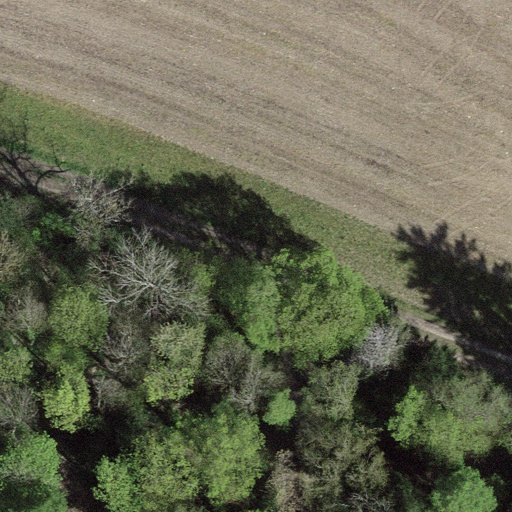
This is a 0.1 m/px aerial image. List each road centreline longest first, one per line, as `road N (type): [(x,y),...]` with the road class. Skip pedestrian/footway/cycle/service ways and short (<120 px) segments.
road 1 (track): [(511,364),(257,261),(0,180)]
road 2 (track): [(323,511),(257,261)]
